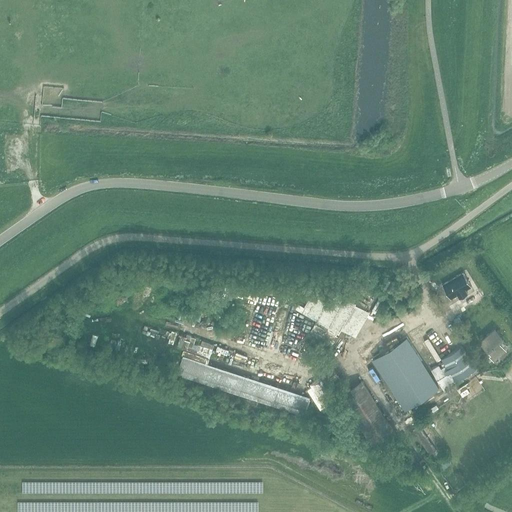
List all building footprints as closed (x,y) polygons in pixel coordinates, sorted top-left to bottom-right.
[(462,272),(442,284),(450,298),(458,293),(460,296),(464,293),(463,291),(471,286),(462,272)] [(319,314),(317,319),(326,324),(337,331),(341,326),(355,335),(368,312),(356,305),(357,302),(333,287),(332,289),(316,281),(303,305),(319,314)] [(247,293),(262,296),(264,286),(249,283),(247,293)] [(489,355),(494,360),(505,351),(497,342),(502,337),(495,328),(480,341),(491,354),(489,355)] [(407,337),(373,358),(405,409),(438,387),(407,337)] [(438,365),(431,369),(434,374),(443,388),(455,381),(458,384),(464,381),(461,377),(475,368),(462,346),(453,352),(441,359),(446,366),(441,369),(438,365)] [(308,396),(182,356),(175,375),(302,415),(308,396)] [(335,373),(332,369),(309,383),(324,406),(337,398),(329,387),(335,373)] [(339,394),(371,445),(393,431),(361,380),(339,394)] [(436,408),(443,403),(440,399),(433,404),(436,408)] [(413,430),(429,453),(435,449),(419,426),(413,430)] [(444,455),(437,459),(443,467),(449,463),(444,455)]
